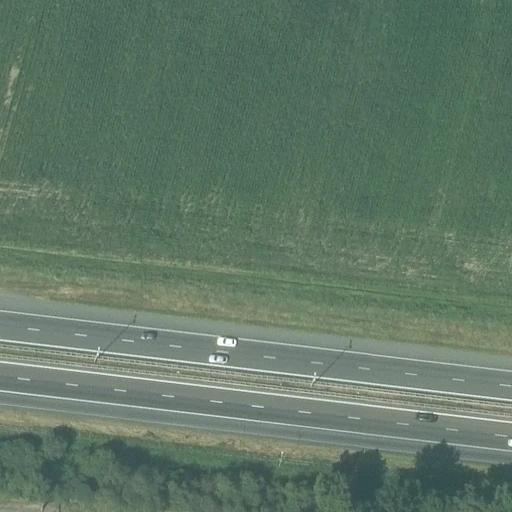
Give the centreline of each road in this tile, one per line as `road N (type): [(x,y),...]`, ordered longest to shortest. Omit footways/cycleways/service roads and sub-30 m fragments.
road 1 (motorway): [(0,377),(511,438)]
road 2 (motorway): [(511,386),(0,326)]
